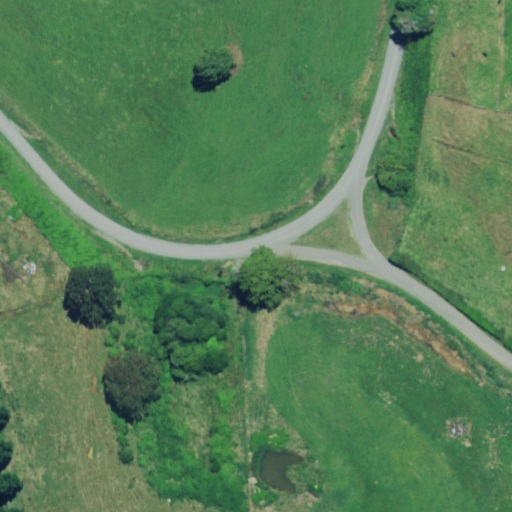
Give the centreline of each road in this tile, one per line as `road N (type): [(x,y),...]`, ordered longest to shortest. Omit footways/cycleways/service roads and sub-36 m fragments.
road 1 (unclassified): [(0,121),(160,240),(271,249),(337,269)]
road 2 (unclassified): [(337,269),(390,137),(404,0)]
road 3 (unclassified): [(337,269),(429,297),(511,365)]
